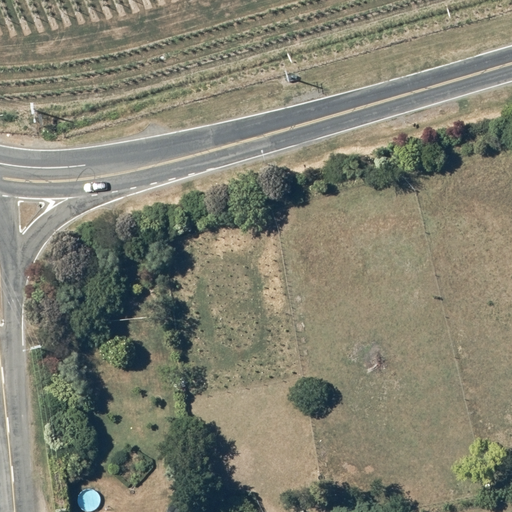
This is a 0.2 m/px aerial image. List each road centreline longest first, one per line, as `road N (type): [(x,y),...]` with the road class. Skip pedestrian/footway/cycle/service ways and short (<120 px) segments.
road 1 (secondary): [(131,173),(511,64)]
road 2 (tertiary): [(131,173),(46,226),(12,277)]
road 3 (secondary): [(5,180),(131,173)]
